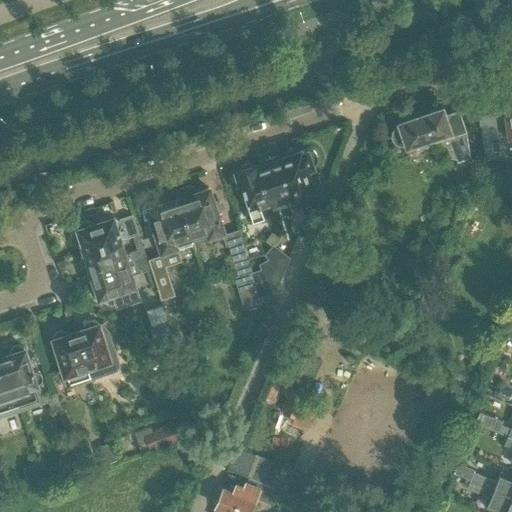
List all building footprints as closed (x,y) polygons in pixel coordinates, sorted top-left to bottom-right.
[(511,91),(505,93),(505,97),(501,98),(502,99),(476,103),(485,159),(508,155),(505,137),(506,136),(507,138),(511,136),(511,91)] [(449,155),(449,158),(455,158),(457,162),(470,157),(466,131),(458,109),(445,114),(442,106),(396,121),(398,124),(396,125),(395,126),(394,127),(392,129),(392,130),(391,132),(391,134),(391,135),(391,137),(392,139),(393,141),(394,142),(396,143),(397,144),(399,144),(401,145),(403,145),(404,144),(406,149),(431,140),(433,139),(434,143),(438,142),(439,145),(442,146),(445,147),(447,149),(448,152),(449,155)] [(301,153),(300,151),(278,158),(292,199),(306,195),(303,185),(313,182),(309,170),(313,169),(312,166),(313,166),(314,165),(316,164),(316,162),(317,161),(317,159),(317,158),(317,156),(316,155),(315,153),(314,152),(313,152),(311,151),(310,151),(308,151),(307,151),(301,153)] [(292,199),(278,158),(257,165),(271,203),(288,197),(289,200),(292,199)] [(478,162),(477,160),(454,168),(458,179),(473,173),(478,162)] [(252,222),(264,218),(262,214),(273,211),(271,203),(257,165),(236,172),(241,188),(252,222)] [(235,267),(238,275),(233,277),(242,303),(259,298),(258,296),(257,296),(250,272),(251,272),(248,262),(249,262),(241,238),(241,228),(223,234),(223,233),(224,233),(218,214),(221,208),(219,203),(213,199),(209,187),(194,191),(193,187),(189,185),(176,190),(192,242),(205,237),(206,239),(209,238),(210,242),(223,237),(225,246),(227,245),(234,267),(235,267)] [(155,234),(161,253),(163,253),(164,257),(177,253),(175,249),(179,248),(179,246),(192,242),(176,190),(161,194),(159,199),(160,202),(146,207),(150,220),(147,226),(149,231),(155,234)] [(299,205),(294,207),(296,213),(306,217),(309,209),(299,205)] [(294,207),(296,214),(293,222),(302,225),(306,217),(296,213),(294,207)] [(77,226),(78,228),(76,229),(83,252),(119,240),(133,235),(138,234),(132,215),(118,219),(115,217),(113,218),(112,216),(90,224),(90,222),(85,220),(80,222),(77,226)] [(267,259),(258,264),(260,269),(275,291),(282,274),(267,255),(273,245),(279,239),(271,232),(265,240),(271,245),(264,254),(267,259)] [(81,263),(85,266),(88,266),(91,276),(146,258),(138,234),(133,235),(137,249),(130,252),(130,253),(124,254),(119,240),(83,252),(84,253),(81,254),(79,259),(81,263)] [(445,237),(433,267),(442,271),(454,241),(445,237)] [(289,258),(273,245),(267,255),(282,274),(289,258)] [(91,285),(89,290),(91,295),(96,299),(98,298),(98,299),(121,291),(122,292),(123,295),(126,296),(128,296),(130,296),(133,294),(134,292),(135,290),(135,288),(134,286),(137,285),(133,274),(140,272),(140,273),(150,270),(146,258),(91,276),(93,284),(91,285)] [(151,267),(164,311),(179,306),(165,263),(151,267)] [(260,269),(251,272),(250,272),(257,296),(258,296),(275,291),(260,269)] [(103,322),(98,323),(97,324),(97,321),(91,320),(86,321),(83,326),(84,328),(75,331),(92,381),(91,379),(116,370),(118,369),(119,366),(120,363),(109,330),(103,322)] [(375,333),(350,322),(340,343),(365,354),(375,333)] [(92,381),(75,331),(66,334),(65,332),(61,330),(55,332),(52,336),(53,338),(51,339),(56,352),(53,352),(53,353),(52,355),(52,357),(52,359),(54,361),(56,362),(59,363),(64,377),(67,389),(92,381)] [(9,351),(9,353),(1,356),(20,411),(45,403),(42,397),(38,383),(40,382),(41,380),(42,377),(41,375),(39,372),(37,371),(34,371),(32,372),(24,348),(23,348),(22,346),(17,345),(12,347),(9,351)] [(0,417),(20,411),(1,356),(0,356),(0,417)] [(166,387),(174,412),(187,408),(178,383),(166,387)] [(294,417),(291,424),(307,431),(319,403),(304,396),(306,393),(290,386),(279,411),(294,417)] [(500,386),(496,395),(507,400),(511,391),(500,386)] [(152,431),(151,427),(134,433),(141,453),(149,450),(182,438),(176,422),(152,431)] [(511,429),(503,425),(500,433),(511,438),(511,437),(511,429)] [(508,446),(511,438),(500,433),(497,441),(508,446)] [(282,466),(236,447),(227,468),(274,486),(282,466)] [(463,477),(465,478),(466,477),(511,497),(511,474),(500,470),(496,481),(484,476),(473,472),(472,474),(465,471),(463,477)] [(489,497),(485,507),(498,511),(511,511),(511,497),(466,477),(465,478),(462,485),(467,487),(467,488),(489,497)] [(254,511),(257,505),(253,503),(259,489),(245,483),(243,489),(235,485),(232,493),(223,489),(215,506),(222,509),(220,511),(254,511)]
